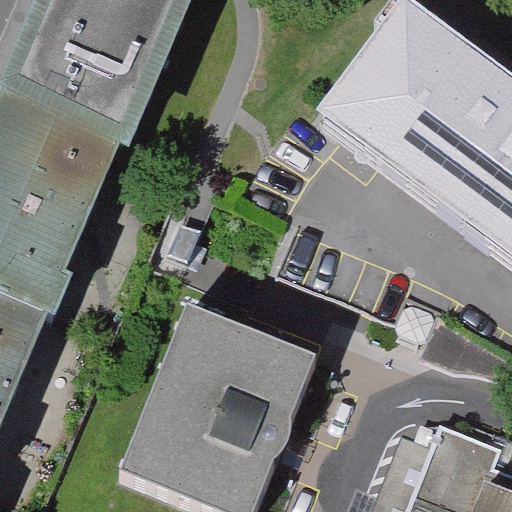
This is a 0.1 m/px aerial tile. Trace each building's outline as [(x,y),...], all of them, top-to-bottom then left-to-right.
[(0,486),(74,308),(201,0),(55,0),(0,134),(0,486)] [(511,82),(415,12),(328,132),(511,265),(511,82)] [(119,481),(195,511),(254,511),(315,365),(187,314),(119,481)] [(511,362),(511,357),(438,315),(419,356),(454,371),(479,371),(501,380),(511,362)] [(403,511),(476,511),(491,471),(502,447),(439,423),(403,511)] [(511,511),(511,478),(491,471),(476,511),(511,511)]
